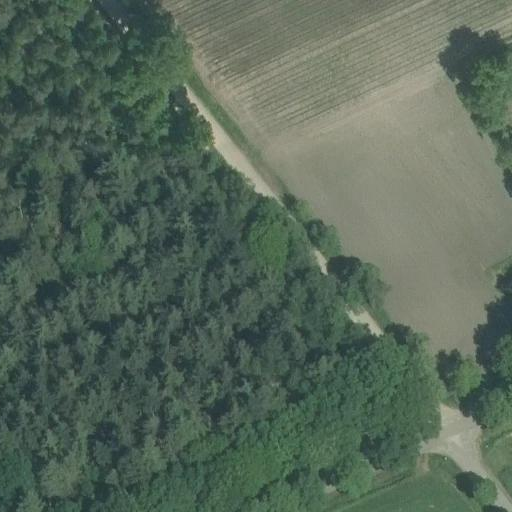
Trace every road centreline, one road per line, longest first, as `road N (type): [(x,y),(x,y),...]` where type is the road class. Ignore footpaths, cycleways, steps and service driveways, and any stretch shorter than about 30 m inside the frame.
road 1 (track): [(118,0),(448,416),(446,428)]
road 2 (unclassified): [(259,511),(447,430)]
